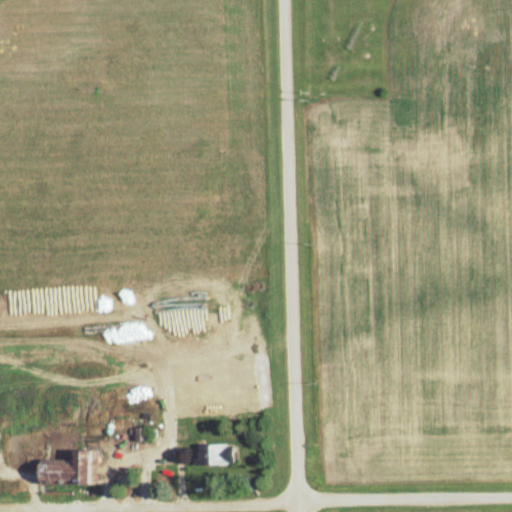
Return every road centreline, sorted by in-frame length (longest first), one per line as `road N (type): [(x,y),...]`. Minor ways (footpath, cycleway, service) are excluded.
road 1 (residential): [(298,511),(285,0)]
road 2 (residential): [(0,507),(511,497)]
